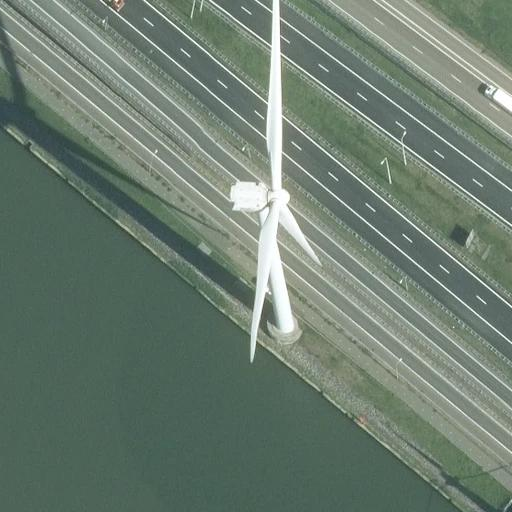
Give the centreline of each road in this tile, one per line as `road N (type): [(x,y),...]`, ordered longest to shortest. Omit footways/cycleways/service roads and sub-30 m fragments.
road 1 (trunk): [(0,17),(511,450)]
road 2 (motorway): [(25,0),(511,400)]
road 3 (motorway): [(120,0),(511,326)]
road 4 (motorway): [(511,209),(231,0)]
road 5 (motorway): [(511,120),(350,0)]
road 6 (primary): [(511,91),(390,0)]
